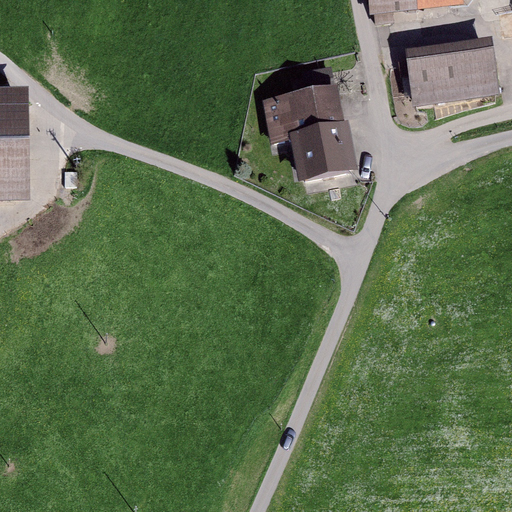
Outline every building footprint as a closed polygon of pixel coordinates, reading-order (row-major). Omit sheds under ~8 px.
[(504,0),(375,0),(381,33),(507,12),(504,0)] [(486,49),(400,65),(409,117),(496,101),(486,49)] [(333,100),(267,110),(273,149),(289,146),(295,192),(345,184),(333,100)] [(11,106),(0,106),(0,214),(12,214),(11,106)] [(62,167),(52,167),(52,182),(62,182),(62,167)]
